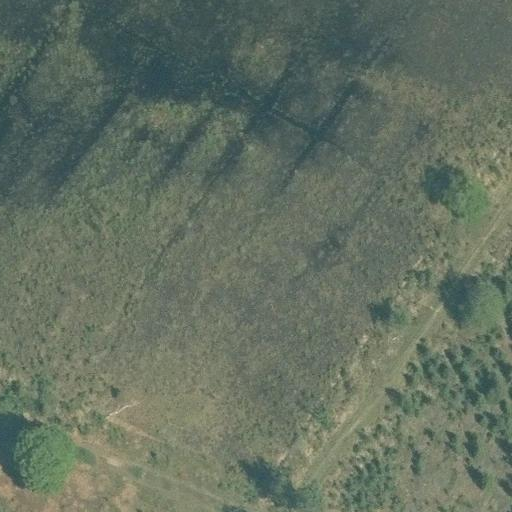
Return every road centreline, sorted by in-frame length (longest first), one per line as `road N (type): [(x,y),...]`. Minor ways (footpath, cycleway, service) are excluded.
road 1 (track): [(511,202),(296,511)]
road 2 (track): [(245,511),(0,411)]
